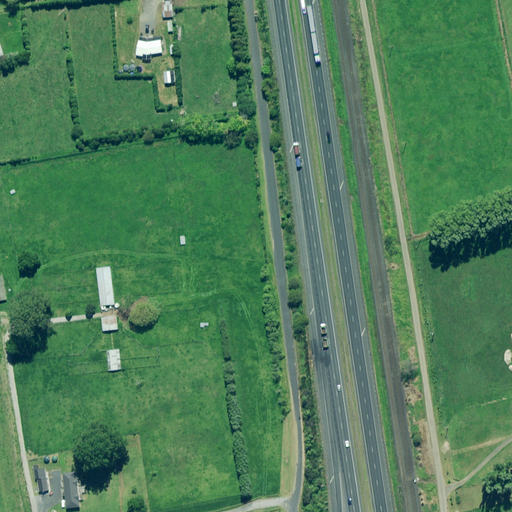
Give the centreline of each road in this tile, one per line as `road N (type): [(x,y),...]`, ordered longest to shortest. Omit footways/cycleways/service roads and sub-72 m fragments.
road 1 (unclassified): [(367,0),(447,511)]
road 2 (motorway): [(305,0),(381,511)]
road 3 (unclassified): [(283,511),(290,416),(245,0)]
road 4 (motorway): [(338,426),(276,0)]
